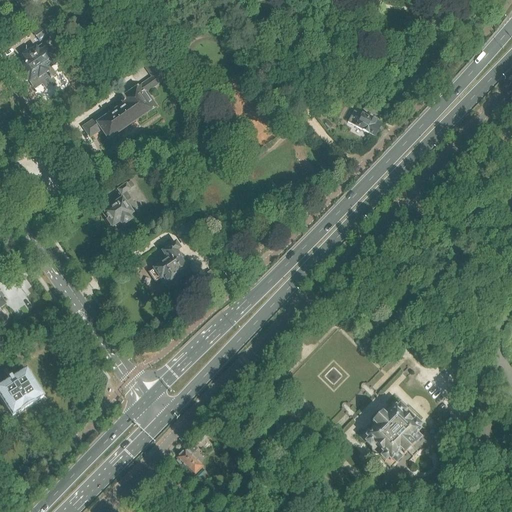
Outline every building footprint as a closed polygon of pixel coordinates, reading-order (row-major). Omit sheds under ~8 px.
[(13,0),(21,11),(35,0),(50,0),(51,0),(13,0)] [(46,24),(38,29),(33,33),(40,43),(53,34),(46,24)] [(45,71),(49,68),(39,54),(38,54),(35,50),(29,53),(28,52),(22,56),(23,57),(17,62),(20,67),(19,68),(22,74),(20,75),(25,82),(27,80),(31,86),(39,80),(38,78),(46,73),(45,71)] [(158,86),(157,85),(170,76),(156,57),(144,65),(152,77),(139,87),(122,99),(121,98),(119,99),(124,105),(117,109),(114,105),(84,126),(91,136),(100,130),(112,147),(122,140),(117,133),(143,115),(144,116),(147,114),(141,105),(147,101),(154,111),(158,108),(148,93),(158,86)] [(380,113),(365,105),(363,110),(377,118),(380,113)] [(348,123),(374,138),(381,126),(372,121),(371,121),(354,111),(348,123)] [(129,190),(131,189),(128,185),(126,186),(126,185),(117,191),(121,197),(122,197),(124,200),(122,201),(102,214),(105,218),(104,218),(106,221),(104,222),(109,229),(111,227),(114,232),(116,231),(117,232),(122,229),(121,228),(123,227),(124,229),(132,224),(130,222),(131,222),(128,218),(132,216),(131,214),(132,213),(126,204),(130,201),(125,193),(130,190),(129,190)] [(172,230),(183,247),(195,238),(188,228),(191,226),(184,215),(174,221),(178,227),(172,230)] [(176,252),(179,250),(175,244),(163,253),(168,260),(153,270),(154,270),(149,273),(156,283),(160,280),(163,278),(169,287),(189,273),(181,261),(182,260),(176,252)] [(10,334),(12,333),(7,327),(0,331),(0,340),(0,341),(3,338),(5,340),(11,336),(10,334)] [(27,371),(15,378),(12,372),(11,372),(9,369),(2,373),(4,377),(3,377),(7,383),(0,387),(0,397),(13,417),(44,398),(27,371)] [(417,430),(421,427),(415,421),(417,418),(409,410),(406,412),(400,405),(397,409),(396,408),(386,417),(383,413),(381,415),(377,414),(372,419),(373,423),(371,424),(375,428),(366,437),(368,439),(372,444),(369,447),(371,449),(371,451),(371,452),(372,453),(374,455),(374,456),(376,456),(378,456),(380,458),(383,455),(389,461),(392,459),(396,463),(406,453),(407,453),(411,457),(416,452),(412,448),(411,448),(422,438),(417,433),(418,431),(417,430)] [(187,470),(192,464),(195,462),(191,457),(193,455),(188,450),(186,452),(185,451),(177,459),(178,460),(177,462),(181,466),(183,465),(187,470)]
